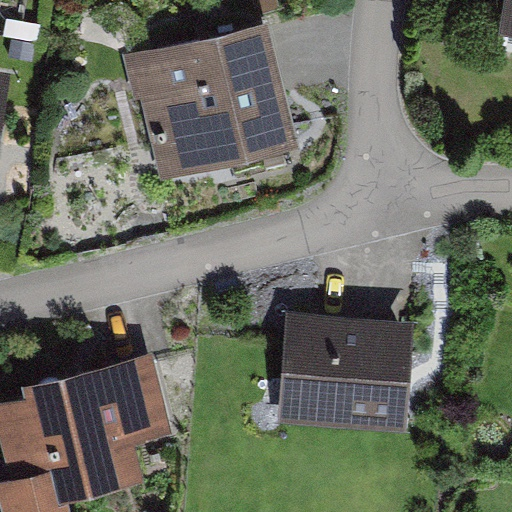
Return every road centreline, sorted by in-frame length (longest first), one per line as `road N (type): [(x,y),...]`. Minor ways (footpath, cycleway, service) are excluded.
road 1 (residential): [(385,210),(0,306)]
road 2 (residential): [(385,210),(372,100),(384,0)]
road 3 (residential): [(511,188),(385,210)]
